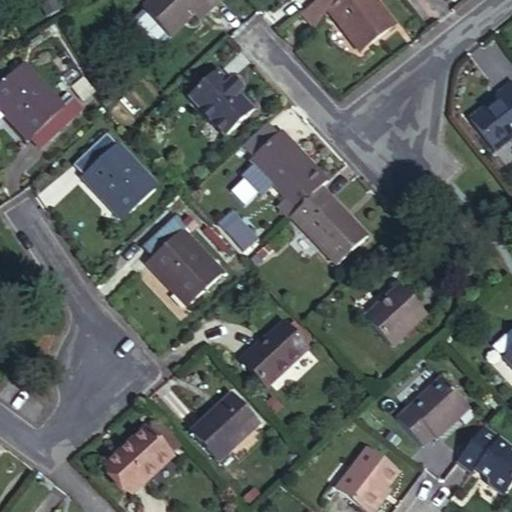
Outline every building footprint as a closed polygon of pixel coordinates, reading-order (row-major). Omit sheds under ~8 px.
[(203,0),(153,0),(142,11),(169,39),(193,17),(197,22),(212,9),(203,0)] [(203,0),(212,9),(220,0),(203,0)] [(320,0),(316,0),(304,10),(317,26),(329,10),(320,0)] [(372,0),(320,0),(329,10),(361,52),(393,26),(372,0)] [(24,67),(0,90),(0,106),(8,114),(5,117),(28,141),(39,130),(50,141),(84,110),(72,99),(63,107),(24,67)] [(234,91),(239,86),(233,80),(228,86),(217,73),(187,101),(224,140),(253,112),(239,96),(234,91)] [(82,81),(72,90),(82,101),(92,93),(82,81)] [(501,97),(470,123),(494,152),(511,137),(511,83),(498,94),(501,97)] [(245,92),(239,86),(234,91),(239,96),(245,92)] [(320,189),(327,182),(281,133),(250,163),(296,212),(320,189)] [(106,135),(73,166),(85,178),(82,180),(105,204),(108,201),(124,218),(156,187),(106,135)] [(296,212),(290,218),(335,267),(366,238),(320,189),(296,212)] [(235,214),(219,225),(241,255),(257,244),(235,214)] [(175,217),(142,248),(153,260),(148,265),(170,290),(174,287),(189,303),(221,274),(182,232),(186,229),(175,217)] [(399,286),(363,320),(388,346),(423,312),(399,286)] [(283,324),(241,362),(266,389),(307,350),(283,324)] [(511,330),(494,346),(501,353),(508,354),(508,361),(511,365),(511,330)] [(442,378),(408,408),(435,436),(436,439),(458,420),(453,414),(466,403),(442,378)] [(232,395),(190,434),(218,464),(259,425),(232,395)] [(470,408),(466,403),(453,414),(458,420),(470,408)] [(435,436),(408,408),(397,418),(423,447),(435,436)] [(160,424),(150,434),(170,455),(180,446),(160,424)] [(511,448),(484,426),(456,462),(467,473),(473,466),(486,477),(485,484),(502,498),(511,484),(511,454),(511,453),(511,451),(511,448)] [(131,448),(109,469),(133,493),(172,457),(150,434),(145,428),(128,444),(131,448)] [(105,465),(109,469),(131,448),(128,444),(105,465)] [(363,511),(375,511),(385,501),(381,497),(386,490),(398,474),(366,451),(335,491),(363,511)] [(381,497),(385,501),(390,493),(386,490),(381,497)]
